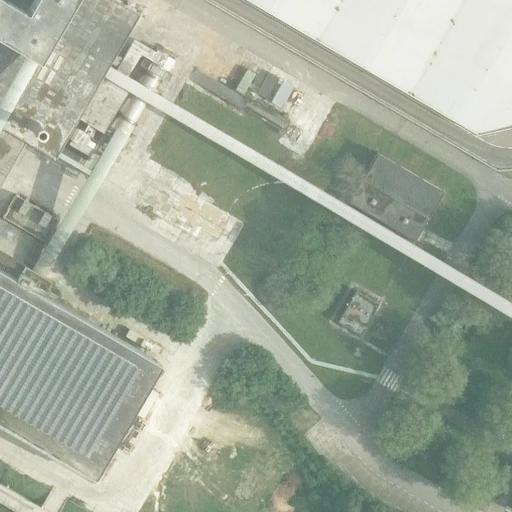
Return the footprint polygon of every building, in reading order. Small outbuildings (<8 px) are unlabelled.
[(114,0),(0,0),(0,183),(11,164),(25,140),(54,157),(137,13),(114,0)] [(511,0),(226,0),(472,142),(505,134),(511,121),(511,0)] [(348,202),(414,240),(442,192),(376,153),(348,202)] [(161,204),(155,213),(198,237),(207,220),(185,208),(191,195),(181,189),(170,209),(161,204)] [(3,217),(45,242),(58,220),(16,195),(3,217)] [(332,206),(376,232),(381,223),(337,197),(332,206)] [(0,420),(91,474),(130,407),(143,415),(158,389),(146,382),(157,362),(43,294),(50,283),(42,278),(31,271),(24,267),(17,279),(0,268),(0,420)] [(360,335),(378,304),(355,291),(337,322),(360,335)] [(0,496),(20,507),(26,496),(0,482),(0,496)]
